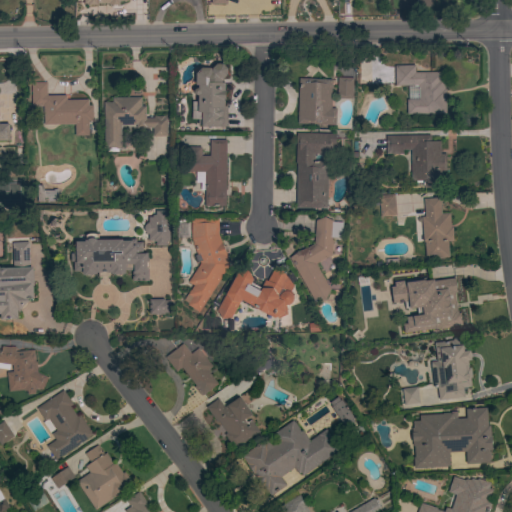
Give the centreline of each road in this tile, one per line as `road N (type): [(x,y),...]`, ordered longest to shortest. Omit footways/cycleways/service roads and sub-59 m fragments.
road 1 (tertiary): [(511,28),(0,39)]
road 2 (residential): [(511,281),(498,152),(497,29)]
road 3 (residential): [(217,511),(87,339)]
road 4 (residential): [(259,230),(261,35)]
